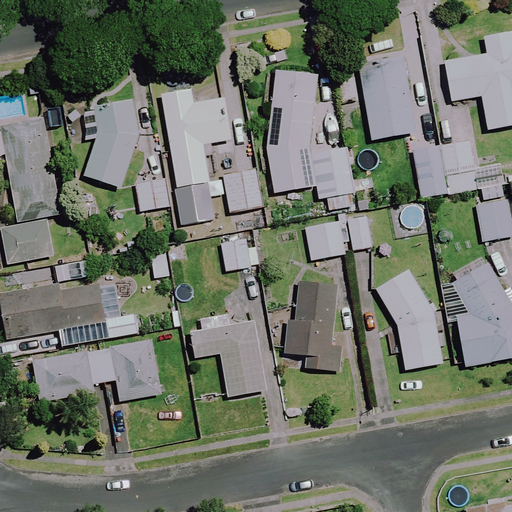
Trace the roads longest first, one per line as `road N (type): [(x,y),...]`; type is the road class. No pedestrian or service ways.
road 1 (residential): [(0,487),(134,497),(391,451)]
road 2 (residential): [(0,33),(188,0)]
road 3 (residential): [(391,451),(511,428)]
